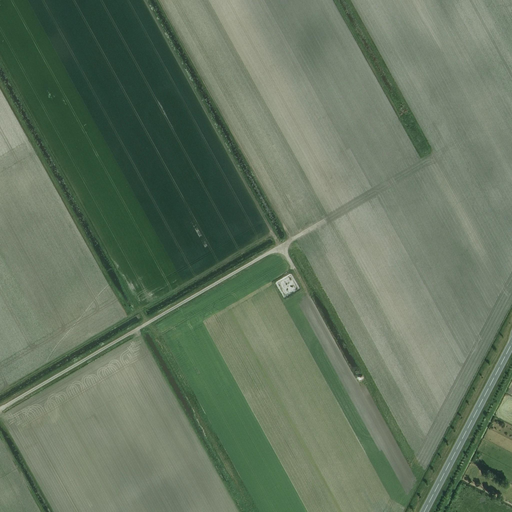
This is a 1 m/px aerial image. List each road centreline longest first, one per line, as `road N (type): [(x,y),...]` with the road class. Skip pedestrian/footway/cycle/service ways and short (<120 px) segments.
road 1 (unclassified): [(289,235),(0,402)]
road 2 (trunk): [(425,511),(511,345)]
